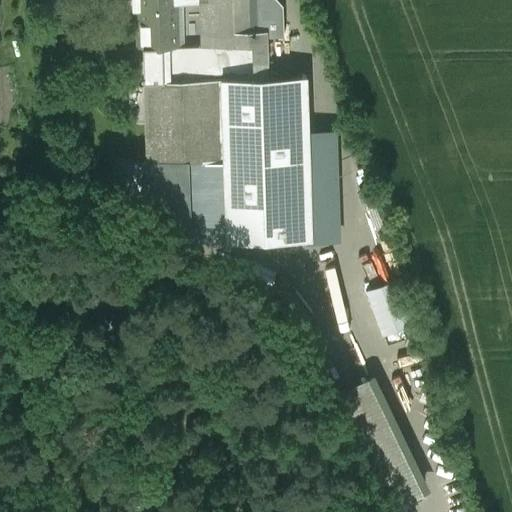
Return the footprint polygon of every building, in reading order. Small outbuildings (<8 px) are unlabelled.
[(135,0),(137,47),(143,47),(175,46),(173,0),(135,0)] [(265,0),(199,0),(201,45),(266,43),(265,0)] [(175,46),(143,47),(144,79),(267,76),(266,43),(201,45),(175,46)] [(267,76),(144,79),(146,158),(222,156),(225,238),(306,235),(300,75),(267,76)] [(394,274),(365,286),(384,332),(413,321),(394,274)]
